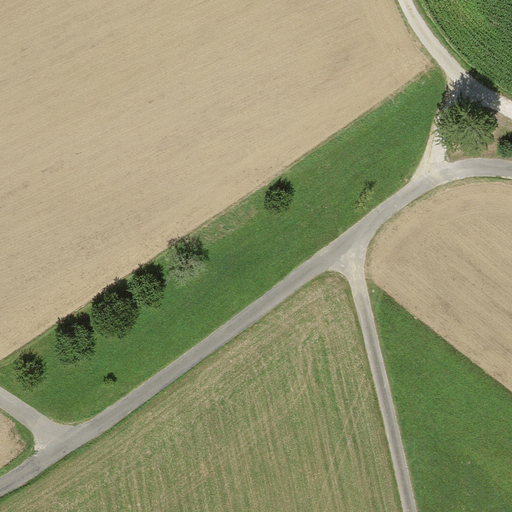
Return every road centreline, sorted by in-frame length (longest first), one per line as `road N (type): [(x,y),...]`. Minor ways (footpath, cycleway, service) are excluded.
road 1 (unclassified): [(511,169),(468,167),(430,180),(0,482)]
road 2 (track): [(348,240),(405,511)]
road 3 (track): [(430,180),(463,82),(511,114)]
